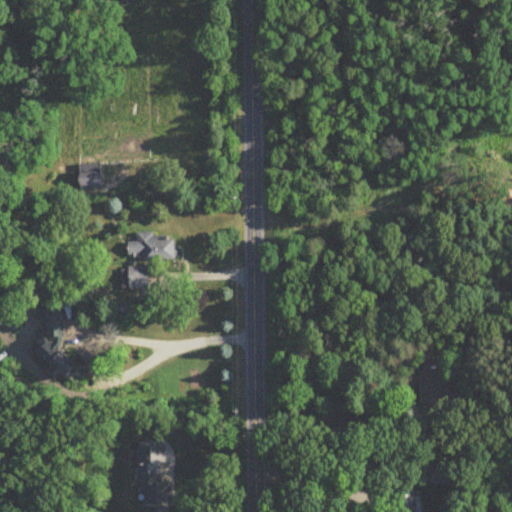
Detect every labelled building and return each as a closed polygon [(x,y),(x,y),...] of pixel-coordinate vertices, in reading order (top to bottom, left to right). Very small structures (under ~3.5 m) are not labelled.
[(81,189),(104,189),(104,173),(89,173),(89,169),(81,169),(81,189)] [(130,243),(131,261),(177,260),(177,234),(139,236),(139,243),(130,243)] [(124,290),(151,290),(151,268),(124,268),(124,290)] [(68,381),(80,369),(47,337),(35,349),(68,381)] [(448,372),(421,372),(421,405),(448,405),(448,372)] [(140,488),(145,487),(146,506),(172,505),(172,485),(162,485),(162,467),(167,467),(167,448),(140,449),(140,488)] [(462,486),(462,464),(432,464),(432,486),(462,486)] [(419,511),(419,489),(395,489),(395,511),(419,511)]
